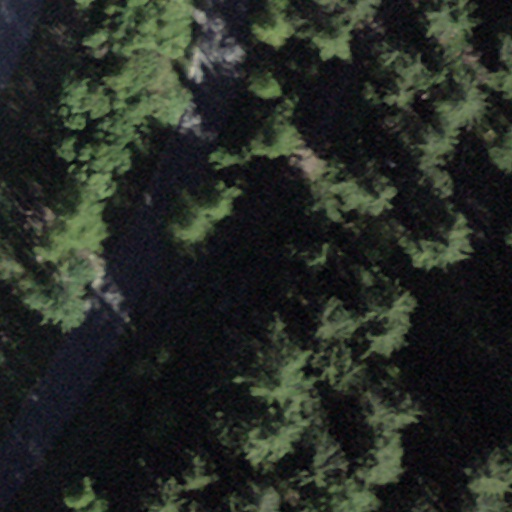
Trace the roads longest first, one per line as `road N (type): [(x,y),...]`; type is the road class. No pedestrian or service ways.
road 1 (unclassified): [(220,0),(210,78),(171,179),(0,473)]
road 2 (track): [(397,0),(353,59),(289,179),(161,302),(122,332),(80,345)]
